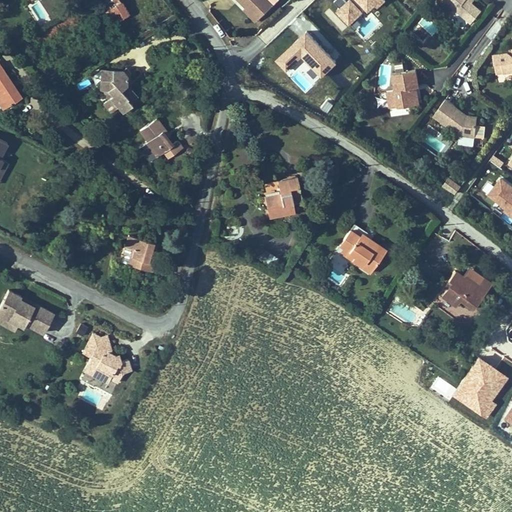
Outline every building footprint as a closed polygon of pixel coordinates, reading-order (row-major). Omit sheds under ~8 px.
[(53,0),(32,0),(25,4),(37,25),(60,11),(53,0)] [(226,0),(241,14),(254,26),(275,4),(270,0),(226,0)] [(345,0),(335,9),(351,26),(368,11),(370,13),(384,0),(345,0)] [(431,3),(459,26),(470,12),(459,4),(454,0),(429,0),(432,2),(431,3)] [(121,13),(115,3),(101,11),(105,19),(101,21),(110,35),(127,24),(121,13)] [(252,28),(254,26),(241,14),(239,16),(252,28)] [(314,81),(337,60),(307,28),(274,58),(286,71),(296,62),(314,81)] [(511,41),(501,57),(498,55),(483,58),(485,68),(491,66),(493,76),(511,72),(511,41)] [(485,68),(486,77),(493,76),(491,66),(485,68)] [(21,104),(0,71),(0,112),(2,116),(21,104)] [(407,91),(405,73),(382,77),(386,111),(407,108),(405,91),(407,91)] [(120,78),(109,78),(109,86),(99,86),(99,97),(106,106),(100,111),(109,120),(116,115),(121,121),(130,113),(128,111),(135,104),(124,92),(124,84),(131,79),(125,74),(120,78)] [(109,78),(99,78),(99,86),(109,86),(109,78)] [(468,124),(457,123),(454,121),(456,118),(444,109),(437,104),(424,120),(449,139),(466,142),(468,124)] [(166,142),(154,126),(137,139),(145,149),(141,152),(152,165),(159,159),(165,168),(179,157),(173,149),(167,153),(161,145),(166,142)] [(429,129),(422,143),(441,153),(449,139),(429,129)] [(511,182),(511,159),(509,158),(504,165),(501,163),(496,171),(511,182)] [(266,214),(286,211),(284,201),(292,200),(297,199),(293,175),(276,177),(278,191),(263,193),(266,214)] [(442,189),(457,193),(460,182),(446,177),(442,189)] [(506,229),(511,221),(511,206),(506,201),(503,205),(497,201),(501,195),(488,186),(476,203),(494,217),(492,219),(506,229)] [(292,200),(284,201),(286,211),(293,210),(292,200)] [(354,250),(350,256),(370,269),(387,244),(375,236),(352,221),(339,240),(344,243),(354,250)] [(154,266),(159,252),(153,250),(157,238),(132,230),(123,256),(137,261),(154,266)] [(163,240),(157,238),(153,250),(159,252),(163,240)] [(354,250),(344,243),(340,250),(350,256),(354,250)] [(324,275),(339,285),(349,267),(334,258),(324,275)] [(450,276),(453,279),(459,283),(454,290),(448,285),(442,293),(458,304),(463,297),(477,308),(495,283),(487,277),(483,282),(475,276),(472,280),(465,275),(456,268),(450,276)] [(475,276),(469,271),(465,275),(472,280),(475,276)] [(459,283),(453,279),(448,285),(454,290),(459,283)] [(23,295),(6,287),(0,300),(0,311),(17,320),(24,323),(26,319),(44,328),(53,310),(23,295)] [(17,320),(0,311),(0,319),(14,326),(17,320)] [(91,338),(114,350),(116,337),(111,337),(108,336),(95,330),(91,338)] [(122,351),(117,352),(114,350),(91,338),(85,349),(92,352),(88,360),(98,366),(101,374),(100,375),(108,379),(110,375),(118,379),(122,371),(134,368),(132,357),(124,359),(122,351)] [(98,366),(88,360),(84,367),(100,375),(101,374),(98,366)]
